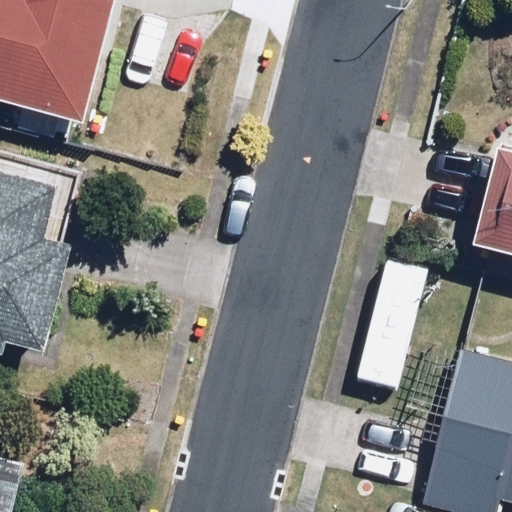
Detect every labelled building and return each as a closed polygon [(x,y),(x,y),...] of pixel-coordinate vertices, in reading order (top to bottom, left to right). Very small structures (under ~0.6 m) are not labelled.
[(127,0),(0,0),(0,93),(98,118),(127,0)] [(511,143),(510,143),(487,248),(511,253),(511,143)] [(0,349),(16,353),(20,337),(62,347),(87,240),(59,234),(72,180),(0,162),(0,349)] [(511,355),(468,345),(428,506),(452,511),(496,511),(500,499),(511,502),(511,355)] [(32,511),(45,465),(0,453),(0,511),(32,511)]
